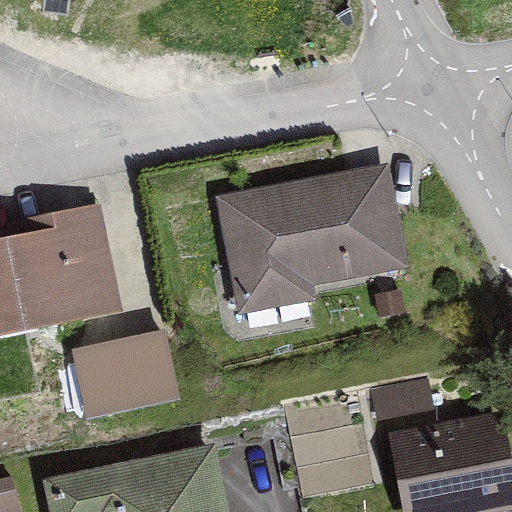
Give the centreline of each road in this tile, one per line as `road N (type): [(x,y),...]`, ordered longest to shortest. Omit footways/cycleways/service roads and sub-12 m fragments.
road 1 (residential): [(433,91),(110,132)]
road 2 (residential): [(433,91),(511,270)]
